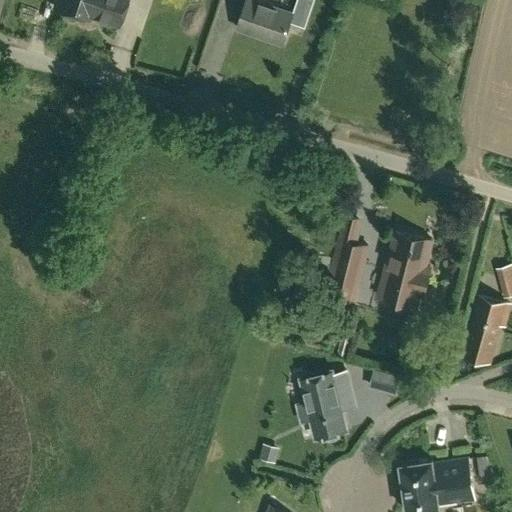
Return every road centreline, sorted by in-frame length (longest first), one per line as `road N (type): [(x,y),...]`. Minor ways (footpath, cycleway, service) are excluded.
road 1 (unclassified): [(511,195),(0,50)]
road 2 (residential): [(349,511),(364,449),(379,426),(425,401),(469,392)]
